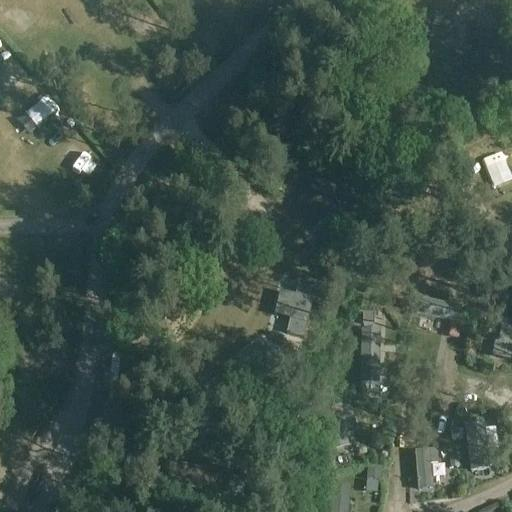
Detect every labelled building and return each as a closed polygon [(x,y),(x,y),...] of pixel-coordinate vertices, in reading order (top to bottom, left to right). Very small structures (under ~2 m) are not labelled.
[(0,66),(2,69),(12,61),(0,46),(0,66)] [(16,92),(4,101),(20,121),(31,113),(16,92)] [(48,125),(34,138),(51,155),(65,142),(48,125)] [(492,192),(511,185),(502,158),(482,165),(492,192)] [(510,361),(511,351),(511,328),(499,326),(493,358),(510,361)] [(378,384),(379,330),(359,330),(358,384),(378,384)] [(347,444),(346,438),(358,434),(353,413),(340,416),(339,408),(321,411),(330,449),(347,444)] [(165,460),(159,481),(216,497),(222,476),(165,460)] [(452,486),(452,475),(423,474),(423,485),(452,486)]
